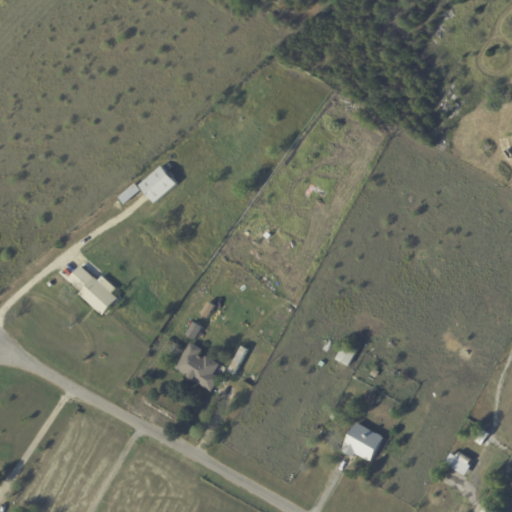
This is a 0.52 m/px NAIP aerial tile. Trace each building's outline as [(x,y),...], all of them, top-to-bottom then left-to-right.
[(211,151),(221,143),(226,150),(217,158),(211,151)] [(151,197),(141,185),(163,166),(179,185),(157,204),(151,197)] [(141,192),(126,205),(120,198),(136,184),(142,191),(141,192)] [(204,198),(210,192),(216,198),(209,203),(204,198)] [(117,203),(122,208),(118,212),(113,207),(117,203)] [(91,276),(94,280),(95,279),(101,285),(106,280),(117,291),(113,295),(119,300),(103,317),(80,296),(83,293),(69,280),(80,267),(91,276)] [(204,328),(201,333),(203,334),(201,338),(199,337),(196,341),(188,336),(193,328),(190,326),(192,322),(195,324),(199,317),(207,322),(204,328)] [(200,355),(205,358),(206,356),(220,365),(214,374),(220,378),(211,392),(175,368),(191,342),(203,350),(200,355)] [(337,360),(345,344),(358,352),(349,367),(337,360)] [(378,376),(376,379),(371,375),(375,370),(380,373),(378,376)] [(355,458),(343,451),(358,424),(378,435),(379,434),(382,436),(383,437),(385,438),(371,463),(357,455),(355,458)] [(489,435),(484,445),(477,441),(484,430),(490,433),(489,435)] [(472,460),(469,466),(457,458),(460,452),(473,460),(472,460)] [(487,482),(491,484),(487,491),(483,488),(487,482)] [(511,511),(499,511),(503,505),(508,508),(511,500),(511,511)]
